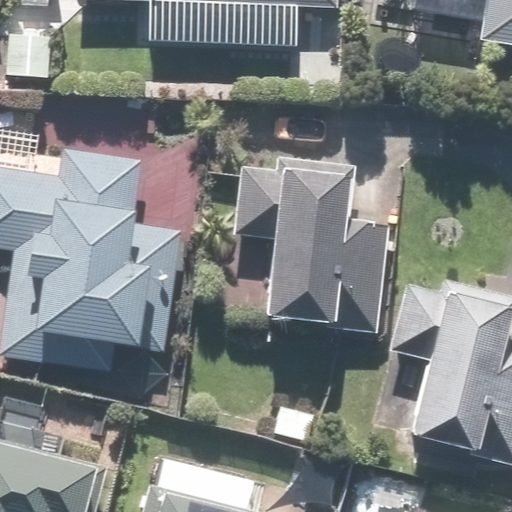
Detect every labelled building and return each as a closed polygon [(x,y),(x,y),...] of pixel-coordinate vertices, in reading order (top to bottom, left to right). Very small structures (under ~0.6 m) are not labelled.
[(329,13),(329,0),(64,0),(65,5),(147,8),(146,48),(290,52),(291,12),(329,13)] [(511,0),(469,0),(462,52),(511,59),(511,0)] [(48,37),(0,37),(0,92),(49,92),(48,37)] [(511,100),(511,72),(504,72),(502,100),(511,100)] [(42,178),(0,173),(0,258),(8,259),(0,326),(0,361),(49,367),(51,348),(120,356),(129,279),(114,278),(127,162),(45,152),(42,178)] [(263,182),(226,179),(222,237),(258,240),(251,331),(367,339),(375,238),(329,235),(332,188),(313,187),(315,165),(265,162),(263,182)] [(510,311),(402,288),(387,360),(422,368),(405,451),(510,473),(511,462),(511,362),(499,360),(510,311)] [(91,511),(101,472),(0,447),(0,511),(91,511)] [(203,469),(144,459),(131,511),(224,511),(195,506),(203,469)]
